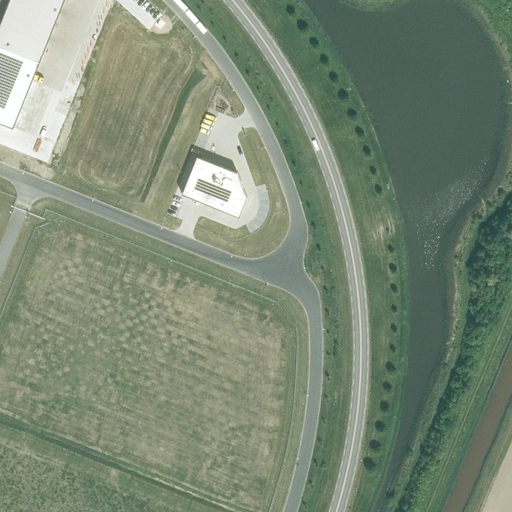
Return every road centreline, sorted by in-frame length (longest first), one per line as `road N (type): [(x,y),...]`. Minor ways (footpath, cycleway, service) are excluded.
road 1 (primary): [(231,0),(314,131),(353,259),(358,398),(336,511)]
road 2 (track): [(393,511),(458,344),(473,237),(511,200)]
road 3 (unclassified): [(171,0),(245,94),(293,200),(298,232),(279,281)]
road 4 (unclassified): [(31,182),(279,281)]
road 5 (unclassified): [(279,281),(307,295),(315,325),(311,419),(290,511)]
road 6 (track): [(426,511),(511,302)]
